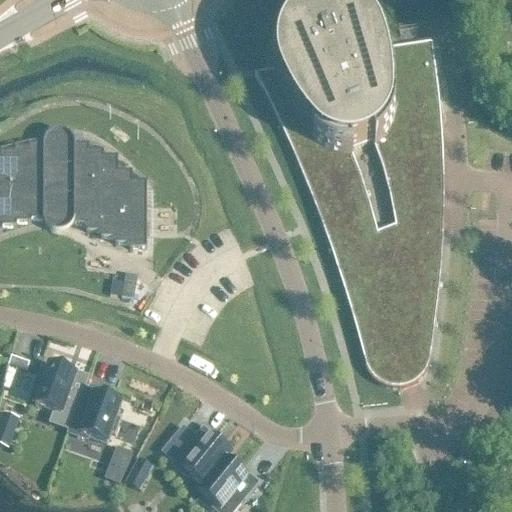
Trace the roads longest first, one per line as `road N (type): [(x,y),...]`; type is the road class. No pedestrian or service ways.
road 1 (residential): [(169,0),(299,305),(329,442)]
road 2 (residential): [(0,317),(115,347),(271,429),(329,442)]
